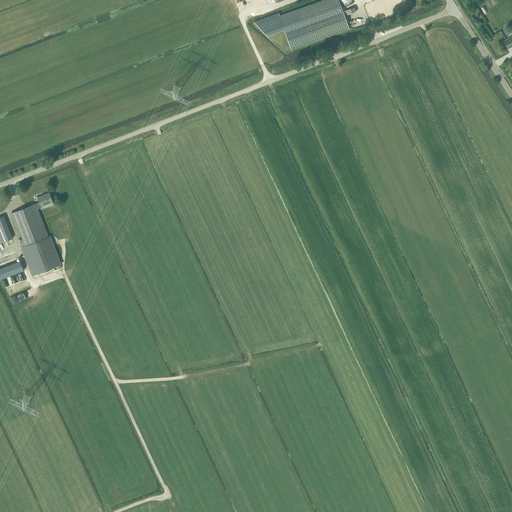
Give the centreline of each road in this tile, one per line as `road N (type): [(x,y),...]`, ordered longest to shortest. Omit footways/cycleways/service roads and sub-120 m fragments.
road 1 (unclassified): [(0,185),(455,9)]
road 2 (track): [(62,240),(63,271),(165,488),(116,511)]
